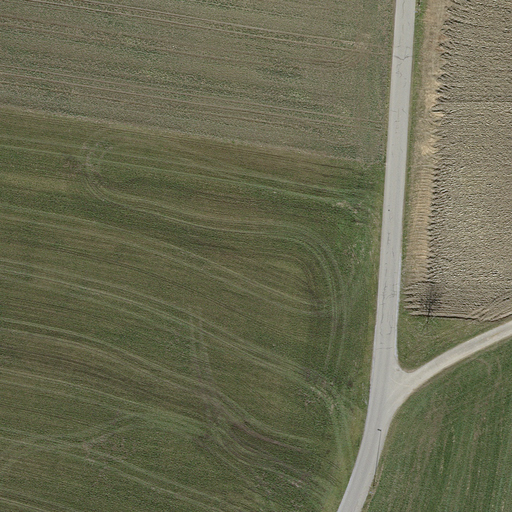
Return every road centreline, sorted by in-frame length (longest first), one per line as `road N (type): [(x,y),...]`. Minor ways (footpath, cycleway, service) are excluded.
road 1 (unclassified): [(411,0),(394,383),(348,511)]
road 2 (track): [(394,383),(511,329)]
